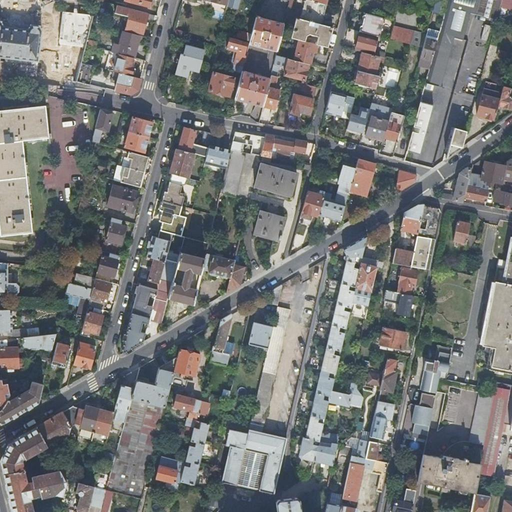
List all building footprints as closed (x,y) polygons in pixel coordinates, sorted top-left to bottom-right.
[(286,15),(290,16),(294,0),(301,2),(301,0),(289,0),(289,2),(286,15)] [(299,18),(320,23),(322,16),(325,17),(326,12),(323,11),(325,3),(314,0),(304,0),(302,9),(301,13),(299,18)] [(442,0),(434,0),(432,10),(439,12),(442,0)] [(447,0),(439,31),(439,32),(454,36),(462,38),(470,12),(475,13),(484,16),(496,19),(500,4),(501,0),(447,0)] [(155,21),(157,15),(117,4),(115,12),(125,15),(126,11),(130,12),(125,29),(142,33),(146,19),(155,21)] [(511,7),(500,4),(496,19),(511,23),(511,7)] [(53,65),(51,78),(63,78),(68,79),(76,81),(76,80),(81,62),(78,61),(81,50),(90,15),(88,14),(88,13),(61,10),(59,31),(41,30),(41,29),(41,28),(40,28),(40,27),(39,27),(39,26),(31,25),(30,26),(29,26),(29,27),(29,28),(28,28),(27,29),(3,26),(3,25),(3,24),(2,23),(1,23),(1,21),(0,21),(0,56),(38,60),(38,57),(56,59),(55,65),(53,65)] [(364,12),(360,30),(379,35),(384,17),(364,12)] [(281,34),(284,23),(258,16),(259,15),(256,14),(249,41),(249,43),(277,50),(281,34)] [(317,43),(327,46),(332,26),(320,23),(299,18),(295,17),(290,37),(299,39),(303,40),(304,40),(306,35),(309,33),(318,35),(316,43),(317,43)] [(390,18),(385,37),(390,38),(394,26),(395,20),(390,18)] [(390,38),(410,43),(422,46),(426,34),(394,26),(390,38)] [(426,34),(422,46),(417,64),(429,67),(439,32),(439,31),(427,27),(426,34)] [(140,35),(122,30),(118,45),(115,44),(113,52),(118,53),(133,57),(134,57),(140,35)] [(359,32),(355,47),(373,52),(377,37),(359,32)] [(439,32),(429,67),(425,81),(440,85),(454,36),(439,32)] [(243,65),(246,55),(244,54),(247,42),(229,37),(226,48),(235,50),(233,57),(236,58),(234,63),(243,65)] [(298,60),(309,63),(313,49),(316,50),(317,43),(316,43),(304,40),(303,40),(299,39),(294,59),(298,60)] [(180,53),(174,73),(187,76),(189,66),(198,69),(204,49),(185,44),(182,54),(180,53)] [(509,60),(511,52),(499,48),(497,56),(509,60)] [(113,52),(111,51),(106,69),(113,70),(119,72),(130,75),(133,65),(131,65),(133,57),(118,53),(113,52)] [(375,73),(379,55),(362,51),(357,69),(375,73)] [(281,56),(276,55),(271,74),(276,76),(281,56)] [(284,74),(304,79),(308,64),(288,59),(284,74)] [(93,65),(81,62),(76,80),(89,84),(93,65)] [(379,74),(375,73),(357,69),(356,73),(354,73),(352,80),(354,81),(354,82),(375,87),(379,74)] [(263,105),(270,77),(242,70),(241,72),(240,76),(235,98),(263,105)] [(213,71),(208,90),(229,95),(234,77),(213,71)] [(137,89),(140,78),(130,75),(119,72),(118,75),(117,78),(112,76),(110,81),(116,82),(114,89),(131,93),(137,89)] [(278,76),(276,76),(271,74),(270,77),(263,105),(276,108),(280,89),(275,88),(278,76)] [(314,93),(316,86),(296,81),(294,88),(305,91),(314,93)] [(509,87),(503,86),(501,91),(501,93),(498,104),(511,108),(511,104),(511,96),(507,95),(509,87)] [(491,117),(494,118),(498,104),(501,93),(501,91),(484,87),(483,88),(476,113),(485,116),(485,118),(491,120),(491,117)] [(352,96),(331,91),(325,112),(347,117),(352,96)] [(289,112),(298,114),(299,110),(309,113),(313,99),(293,94),(289,112)] [(433,104),(420,100),(406,149),(419,153),(433,104)] [(383,137),(388,120),(390,114),(391,108),(371,102),(367,116),(364,124),(368,126),(365,135),(382,139),(383,137)] [(0,235),(31,232),(22,141),(51,138),(50,133),(47,134),(44,105),(0,109),(0,235)] [(399,107),(397,116),(403,118),(405,108),(399,107)] [(114,113),(101,109),(96,127),(109,130),(114,113)] [(364,124),(367,116),(350,112),(346,128),(362,132),(364,124)] [(397,116),(390,114),(388,120),(401,123),(403,118),(397,116)] [(129,131),(148,136),(152,122),(133,117),(129,131)] [(401,123),(388,120),(383,137),(397,140),(401,123)] [(195,153),(206,156),(208,147),(192,143),(196,128),(185,126),(179,148),(195,153)] [(461,146),(466,129),(454,126),(445,158),(461,146)] [(209,145),(209,144),(212,132),(204,130),(201,143),(209,145)] [(144,151),(148,136),(129,131),(125,146),(144,151)] [(249,152),(260,155),(265,135),(235,131),(230,149),(239,151),(241,142),(250,144),(249,152)] [(312,154),(314,148),(310,147),(312,142),(295,139),(295,142),(274,138),(274,135),(265,134),(265,135),(260,155),(264,155),(265,150),(271,150),(272,147),(276,147),(275,154),(279,154),(281,148),(312,154)] [(204,162),(226,167),(230,149),(209,144),(209,145),(208,147),(206,156),(204,162)] [(117,163),(124,165),(126,156),(128,150),(121,148),(117,163)] [(170,172),(172,173),(187,177),(188,177),(195,153),(179,148),(177,148),(170,172)] [(220,192),(236,196),(246,152),(239,151),(230,149),(226,167),(220,192)] [(332,164),(336,151),(328,149),(324,161),(332,164)] [(129,166),(144,171),(148,156),(128,150),(126,156),(124,165),(129,166)] [(375,162),(358,157),(355,168),(348,191),(364,196),(375,162)] [(505,162),(505,165),(502,179),(511,181),(511,158),(505,162)] [(501,182),(502,179),(505,165),(485,161),(482,176),(482,178),(487,179),(486,184),(488,185),(493,186),(494,181),(501,182)] [(260,163),(253,185),(289,195),(296,173),(286,170),(288,165),(270,162),(269,165),(260,163)] [(122,175),(124,165),(117,163),(114,179),(120,181),(122,175)] [(140,186),(144,171),(129,166),(124,165),(122,175),(120,181),(140,186)] [(348,191),(355,168),(343,165),(338,182),(340,182),(334,201),(328,200),(331,192),(324,190),(323,195),(318,214),(326,216),(332,218),(339,220),(344,206),(348,191)] [(438,198),(462,202),(463,196),(466,185),(469,173),(471,168),(467,167),(459,173),(454,195),(439,193),(438,198)] [(416,173),(399,168),(395,191),(397,192),(415,179),(416,173)] [(162,200),(181,205),(184,195),(179,194),(182,184),(185,183),(187,177),(172,173),(167,191),(165,190),(162,200)] [(482,178),(482,176),(469,173),(466,185),(480,188),(482,178)] [(480,188),(487,189),(488,185),(486,184),(487,179),(482,178),(480,188)] [(511,184),(507,183),(505,188),(501,187),(500,190),(495,189),(493,201),(511,204),(511,184)] [(113,206),(119,186),(112,184),(107,205),(113,206)] [(463,196),(485,200),(487,189),(480,188),(466,185),(463,196)] [(124,187),(119,186),(113,206),(118,208),(133,212),(138,191),(124,187)] [(311,212),(317,214),(318,214),(323,195),(318,194),(307,191),(301,210),(310,213),(311,212)] [(178,215),(181,205),(162,200),(159,210),(162,210),(159,220),(171,224),(174,214),(178,215)] [(402,213),(392,262),(410,266),(423,204),(421,204),(417,204),(403,213),(402,213)] [(410,266),(429,270),(436,231),(437,231),(442,207),(440,207),(423,204),(410,266)] [(344,206),(339,220),(346,222),(350,208),(344,206)] [(267,212),(259,210),(253,232),(277,239),(277,238),(278,239),(280,234),(278,233),(283,217),(274,214),(276,211),(268,207),(267,212)] [(111,216),(102,250),(116,254),(118,242),(121,243),(125,226),(120,224),(122,219),(111,216)] [(453,239),(465,242),(467,235),(470,221),(466,220),(465,222),(456,221),(453,239)] [(207,243),(209,234),(191,229),(178,225),(175,234),(184,237),(207,243)] [(167,253),(172,233),(160,230),(158,237),(153,236),(147,256),(154,258),(165,261),(166,257),(167,253)] [(336,442),(337,439),(338,436),(320,432),(323,422),(317,421),(318,416),(324,417),(327,401),(328,400),(322,399),(323,393),(329,395),(330,389),(333,377),(327,376),(329,371),(334,372),(338,354),(333,353),(334,348),(339,349),(343,332),(338,330),(339,325),(345,327),(348,310),(343,309),(344,305),(349,306),(353,290),(348,288),(348,285),(354,286),(358,267),(353,266),(355,255),(361,256),(366,234),(343,248),(347,255),(332,317),(330,324),(322,362),(320,369),(304,436),(313,438),(331,441),(336,442)] [(467,235),(465,242),(465,246),(473,248),(475,236),(467,235)] [(507,267),(496,266),(482,344),(493,346),(489,370),(511,373),(511,240),(508,260),(507,267)] [(389,243),(382,241),(379,254),(387,255),(389,243)] [(102,250),(95,277),(111,282),(112,282),(119,254),(116,254),(102,250)] [(200,272),(201,268),(204,257),(180,251),(179,255),(178,260),(176,264),(176,267),(185,269),(181,285),(171,282),(167,297),(193,303),(194,298),(196,288),(187,286),(192,270),(200,272)] [(176,264),(178,260),(179,255),(174,253),(172,255),(167,253),(166,257),(165,261),(176,264)] [(208,270),(212,254),(204,253),(204,257),(201,268),(208,270)] [(229,276),(233,263),(234,259),(212,254),(208,270),(207,271),(209,271),(209,273),(210,274),(215,275),(216,275),(216,273),(220,274),(220,276),(221,277),(226,278),(227,277),(227,276),(229,276)] [(359,262),(376,266),(378,260),(361,256),(359,262)] [(154,258),(146,286),(157,288),(160,278),(165,261),(154,258)] [(498,258),(496,266),(507,267),(508,260),(498,258)] [(165,261),(160,278),(172,282),(176,267),(176,264),(165,261)] [(0,262),(0,293),(7,294),(7,293),(16,293),(18,291),(19,285),(16,283),(7,283),(7,263),(0,262)] [(367,305),(371,290),(376,266),(359,262),(358,267),(354,286),(353,290),(351,301),(367,305)] [(225,292),(239,284),(244,266),(233,263),(229,276),(225,292)] [(395,291),(410,294),(411,288),(409,287),(410,285),(412,285),(413,286),(417,270),(401,266),(395,291)] [(76,273),(74,284),(91,288),(94,278),(76,273)] [(92,288),(88,305),(102,309),(105,300),(106,301),(111,282),(95,277),(92,288)] [(69,282),(66,292),(63,303),(78,306),(76,315),(85,317),(86,310),(88,305),(92,288),(91,288),(74,284),(69,282)] [(269,302),(277,304),(281,283),(271,288),(269,302)] [(157,288),(146,286),(139,284),(131,312),(149,317),(157,288)] [(386,289),(384,299),(398,302),(396,312),(408,315),(413,295),(410,294),(395,291),(386,289)] [(190,313),(198,308),(194,298),(193,303),(190,313)] [(252,411),(250,420),(248,428),(261,431),(289,308),(276,305),(272,325),(266,351),(252,411)] [(0,338),(1,338),(20,336),(27,336),(26,328),(12,330),(12,308),(0,308),(0,338)] [(102,314),(86,310),(85,317),(81,329),(98,333),(102,314)] [(124,351),(142,341),(144,332),(139,331),(142,322),(147,323),(149,317),(131,312),(121,349),(124,351)] [(209,361),(225,365),(228,354),(222,352),(226,334),(230,318),(229,313),(219,319),(213,345),(212,350),(209,361)] [(246,347),(266,351),(272,325),(253,320),(246,347)] [(157,333),(159,324),(148,321),(146,330),(157,333)] [(401,349),(405,331),(378,325),(376,325),(374,332),(381,333),(381,336),(379,344),(380,344),(383,345),(388,346),(401,349)] [(26,328),(27,336),(39,334),(38,326),(26,328)] [(0,367),(3,367),(25,367),(25,358),(18,358),(17,341),(23,341),(24,347),(52,350),(55,338),(56,332),(39,334),(27,336),(20,336),(1,338),(0,338),(0,367)] [(222,352),(228,354),(232,336),(226,334),(222,352)] [(50,358),(49,361),(48,363),(65,367),(70,346),(56,342),(52,358),(50,358)] [(90,368),(96,346),(79,342),(74,363),(81,365),(83,367),(86,368),(89,367),(90,368)] [(176,356),(173,370),(180,372),(179,375),(183,375),(184,373),(193,375),(198,354),(178,349),(176,356)] [(421,390),(435,393),(438,378),(446,380),(451,354),(439,352),(438,357),(435,357),(435,359),(434,359),(434,360),(434,363),(424,361),(423,370),(425,371),(424,376),(425,377),(422,389),(422,390),(421,390)] [(141,498),(161,419),(167,392),(167,391),(169,383),(171,375),(173,370),(176,356),(158,367),(154,383),(136,378),(135,383),(134,387),(124,421),(116,452),(113,461),(112,466),(106,489),(113,491),(141,498)] [(386,357),(380,389),(390,391),(392,392),(397,371),(394,370),(396,360),(386,357)] [(32,380),(43,383),(48,363),(49,361),(42,359),(39,369),(34,367),(30,380),(32,380)] [(175,384),(184,387),(186,379),(171,375),(169,383),(175,384)] [(3,378),(0,378),(0,408),(1,408),(5,401),(7,399),(10,394),(6,378),(3,378)] [(1,408),(0,408),(0,421),(3,422),(6,420),(38,402),(43,383),(32,380),(30,387),(9,400),(7,399),(5,401),(1,408)] [(511,384),(511,385),(495,381),(492,395),(483,446),(479,465),(478,472),(494,475),(501,435),(503,424),(509,425),(508,429),(511,429),(511,384)] [(124,421),(134,387),(120,384),(113,411),(111,417),(124,421)] [(350,394),(348,393),(330,389),(329,395),(328,400),(327,401),(348,406),(350,394)] [(377,400),(388,402),(390,391),(380,389),(377,400)] [(421,392),(418,405),(415,405),(411,422),(414,423),(412,431),(427,434),(432,408),(435,395),(421,392)] [(483,446),(492,395),(478,392),(471,427),(468,443),(483,446)] [(208,403),(193,399),(175,394),(172,406),(189,410),(187,416),(186,416),(184,425),(193,427),(195,419),(196,419),(197,414),(205,416),(208,403)] [(392,419),(396,403),(388,402),(377,400),(369,436),(381,438),(386,418),(392,419)] [(80,424),(84,409),(73,405),(73,404),(68,407),(78,424),(80,424)] [(93,434),(100,408),(85,404),(84,409),(80,424),(80,426),(79,427),(91,430),(90,433),(93,434)] [(224,413),(245,418),(250,420),(252,411),(226,405),(224,413)] [(62,411),(70,424),(75,423),(78,424),(68,407),(62,411)] [(107,434),(111,417),(113,411),(100,408),(93,434),(91,439),(101,441),(103,433),(107,434)] [(62,411),(37,425),(46,444),(47,444),(46,444),(67,432),(70,424),(62,411)] [(194,483),(208,423),(196,419),(195,419),(193,427),(190,440),(195,441),(193,446),(189,445),(185,460),(189,461),(188,465),(184,464),(180,480),(179,484),(192,486),(193,483),(194,483)] [(0,460),(12,511),(19,511),(33,510),(29,494),(41,492),(41,494),(56,492),(62,493),(65,480),(59,469),(31,476),(32,481),(26,482),(21,458),(25,456),(25,457),(46,444),(37,425),(10,441),(8,444),(0,460)] [(248,429),(247,429),(247,432),(229,428),(225,444),(229,445),(221,481),(236,484),(244,449),(266,454),(257,490),(273,493),(286,436),(285,436),(261,431),(248,428),(248,429)] [(331,465),(336,442),(331,441),(330,447),(311,443),(313,438),(304,436),(302,436),(298,455),(299,457),(331,465)] [(356,499),(362,470),(363,465),(356,464),(357,457),(364,458),(365,458),(368,440),(360,439),(356,456),(350,455),(342,495),(343,495),(342,497),(356,499)] [(375,460),(381,461),(382,456),(381,454),(376,453),(378,443),(368,440),(365,458),(375,460)] [(350,455),(352,447),(349,446),(340,445),(338,452),(350,455)] [(244,449),(236,484),(257,490),(266,454),(244,449)] [(423,453),(421,461),(417,481),(435,484),(450,487),(458,489),(464,458),(441,454),(441,457),(423,453)] [(177,494),(179,484),(180,480),(184,464),(184,462),(161,456),(156,477),(166,479),(163,491),(177,494)] [(99,462),(112,466),(113,461),(101,457),(99,462)] [(363,465),(364,458),(357,457),(356,464),(363,465)] [(465,459),(464,458),(458,489),(460,489),(467,491),(467,490),(474,492),(478,472),(479,465),(467,462),(467,458),(465,457),(465,459)] [(362,470),(372,472),(375,460),(365,458),(364,458),(363,465),(362,470)] [(381,491),(387,462),(385,462),(381,461),(375,460),(372,472),(380,474),(377,490),(381,491)] [(86,511),(88,504),(91,495),(93,486),(80,482),(78,481),(75,491),(78,492),(78,494),(79,495),(76,509),(77,511),(79,511),(86,511)] [(410,511),(415,490),(405,487),(402,501),(394,499),(391,511),(410,511)] [(107,511),(113,491),(106,489),(103,498),(101,507),(99,511),(107,511)] [(209,490),(208,496),(206,504),(220,507),(221,501),(223,493),(209,490)] [(470,511),(486,511),(490,496),(474,493),(470,511)] [(101,507),(103,498),(91,495),(88,504),(101,507)] [(342,498),(328,495),(327,501),(340,504),(341,504),(342,498)] [(300,511),(298,498),(295,496),(277,499),(275,502),(276,511),(300,511)] [(511,511),(511,500),(504,499),(500,511),(511,511)] [(327,501),(324,511),(338,511),(340,504),(327,501)]
